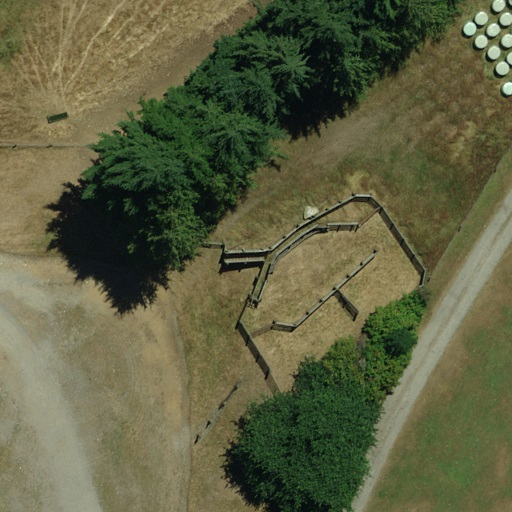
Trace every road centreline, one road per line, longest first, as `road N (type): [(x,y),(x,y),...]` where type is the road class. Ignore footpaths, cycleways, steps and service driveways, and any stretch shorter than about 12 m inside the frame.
road 1 (track): [(340,511),(511,214)]
road 2 (track): [(0,394),(42,511)]
